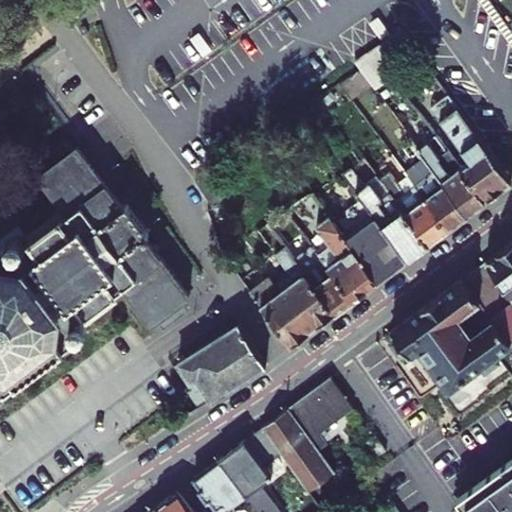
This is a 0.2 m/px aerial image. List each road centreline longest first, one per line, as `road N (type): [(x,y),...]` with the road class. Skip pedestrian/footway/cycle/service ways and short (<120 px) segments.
road 1 (unclassified): [(41,0),(122,108),(240,294)]
road 2 (residential): [(294,371),(511,209)]
road 3 (residential): [(82,511),(294,371)]
